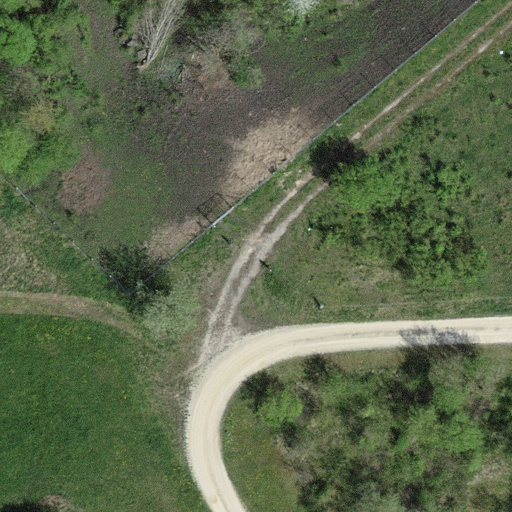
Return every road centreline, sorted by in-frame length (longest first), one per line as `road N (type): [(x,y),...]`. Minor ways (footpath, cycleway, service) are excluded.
road 1 (track): [(511,32),(282,229),(228,304),(214,389)]
road 2 (track): [(511,345),(294,357),(214,389),(201,475),(227,511)]
